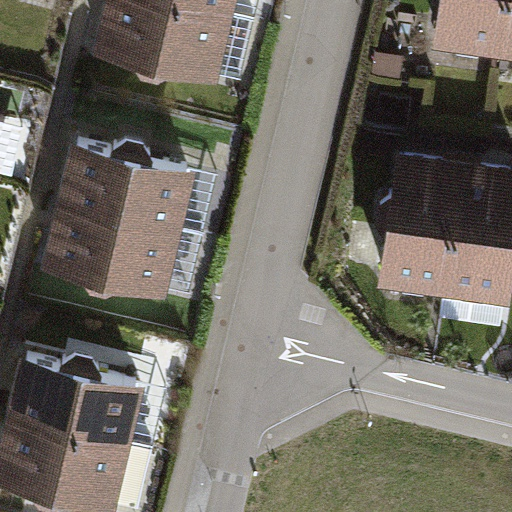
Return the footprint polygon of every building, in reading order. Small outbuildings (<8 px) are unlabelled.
[(177,65),(217,75),(232,14),(174,0),(116,0),(105,49),(138,57),(137,61),(142,71),(166,77),(176,71),(177,65)] [(175,0),(232,14),(235,0),(175,0)] [(431,0),(429,16),(496,25),(499,0),(431,0)] [(511,0),(499,0),(496,25),(511,27),(511,0)] [(404,57),(378,52),(375,70),(401,75),(404,57)] [(182,227),(197,166),(157,156),(158,151),(152,141),(128,135),(119,141),(118,146),(85,138),(70,200),(182,227)] [(376,260),(443,269),(458,154),(391,145),(376,260)] [(443,269),(510,278),(511,259),(511,161),(458,154),(443,269)] [(127,278),(167,288),(182,227),(70,200),(54,262),(88,270),(87,274),(92,284),(116,290),(126,284),(127,278)] [(131,441),(146,380),(106,370),(107,364),(101,355),(77,349),(68,355),(67,360),(34,351),(18,413),(131,441)] [(76,492),(116,502),(131,441),(18,413),(3,475),(36,483),(35,488),(41,498),(64,503),(74,497),(76,492)]
